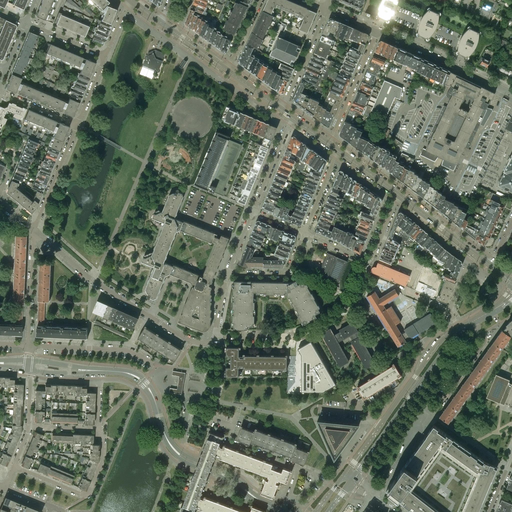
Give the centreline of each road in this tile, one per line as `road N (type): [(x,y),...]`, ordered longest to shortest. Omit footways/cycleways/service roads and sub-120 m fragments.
road 1 (tertiary): [(249,493),(177,449),(138,374),(28,359)]
road 2 (tertiary): [(29,369),(134,378),(153,401),(173,453),(249,493)]
road 3 (tertiary): [(458,326),(439,340),(343,473)]
road 4 (tertiary): [(351,479),(461,330)]
road 5 (residential): [(377,31),(511,94)]
road 6 (residential): [(147,315),(34,230)]
road 7 (residential): [(153,363),(126,350),(28,345)]
road 8 (residential): [(281,511),(298,468),(226,440)]
road 9 (residential): [(327,143),(377,31)]
